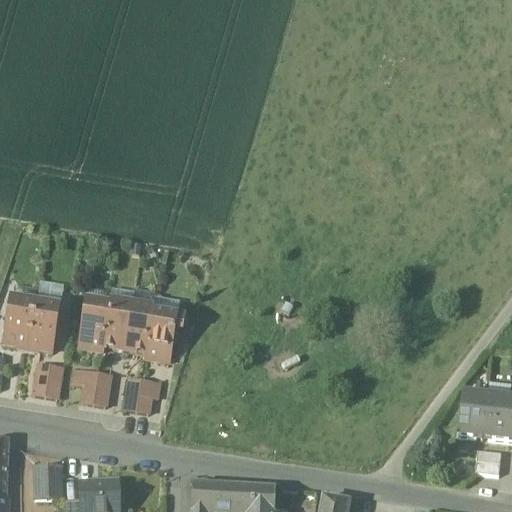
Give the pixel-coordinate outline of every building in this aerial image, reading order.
[(35,302),(10,298),(2,345),(28,349),(35,302)] [(61,306),(35,302),(28,349),(53,353),(61,306)] [(110,307),(86,302),(78,349),(103,353),(103,349),(110,307)] [(133,305),(111,302),(110,307),(103,349),(125,352),(133,305)] [(154,308),(133,305),(125,352),(146,356),(153,314),(154,308)] [(178,318),(153,314),(146,356),(145,360),(171,364),(178,318)] [(58,403),(63,372),(39,369),(34,400),(58,403)] [(84,391),(87,377),(75,375),(73,389),(84,391)] [(81,408),(94,410),(99,379),(87,377),(84,391),(81,408)] [(99,379),(94,410),(105,412),(111,381),(99,379)] [(159,387),(141,384),(140,392),(136,416),(148,418),(151,402),(157,403),(159,387)] [(140,392),(128,390),(124,414),(136,416),(140,392)] [(486,400),(462,397),(457,441),(482,444),(486,400)] [(510,403),(486,400),(482,444),(505,446),(510,403)] [(8,443),(0,443),(0,482),(7,482),(8,443)] [(501,458),(477,455),(476,466),(499,469),(501,458)] [(499,469),(476,466),(474,477),(498,480),(499,469)] [(61,470),(34,471),(35,504),(62,503),(61,470)] [(119,511),(118,489),(79,490),(79,505),(79,511),(119,511)] [(274,493),(192,490),(191,511),(253,511),(254,502),(273,504),(274,493)] [(272,511),(273,504),(254,502),(253,511),(272,511)] [(348,511),(350,506),(324,502),(321,511),(348,511)]
